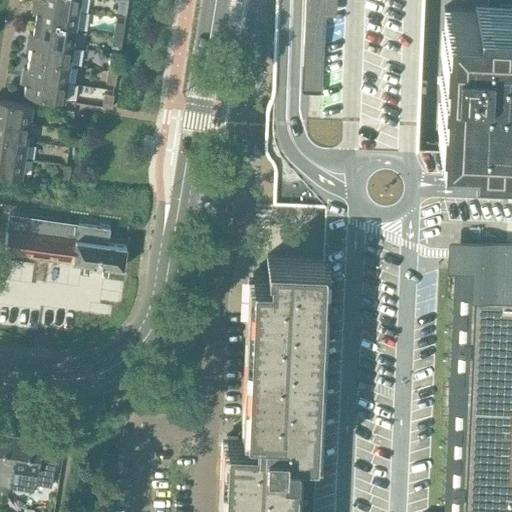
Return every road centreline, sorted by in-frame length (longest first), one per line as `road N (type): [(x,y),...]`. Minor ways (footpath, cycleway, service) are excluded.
road 1 (tertiary): [(184,215),(214,0)]
road 2 (tertiary): [(80,383),(148,339),(166,300),(184,215)]
